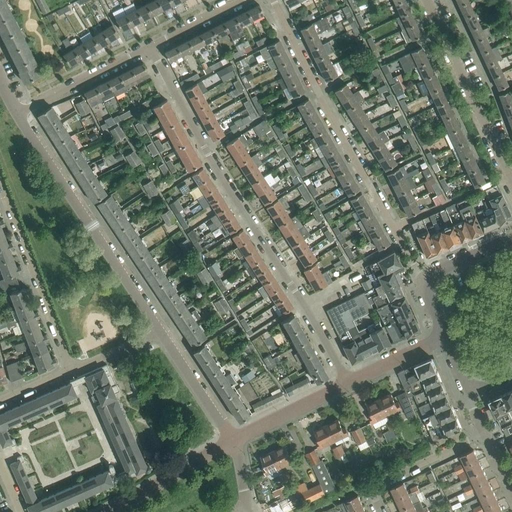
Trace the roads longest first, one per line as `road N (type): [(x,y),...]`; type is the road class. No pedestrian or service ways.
road 1 (residential): [(349,383),(148,47)]
road 2 (residential): [(160,331),(18,112)]
road 3 (residential): [(272,0),(394,228)]
road 4 (residential): [(508,174),(426,0)]
road 5 (residential): [(0,194),(67,374)]
road 6 (residential): [(148,47),(18,112)]
road 7 (residential): [(486,439),(379,485),(380,511)]
road 8 (residential): [(232,440),(113,511)]
road 9 (residential): [(232,440),(160,331)]
road 10 (residential): [(349,383),(232,440)]
road 11 (residential): [(508,174),(394,228)]
